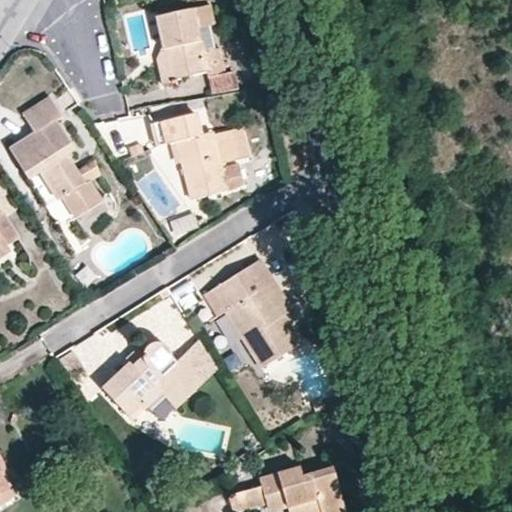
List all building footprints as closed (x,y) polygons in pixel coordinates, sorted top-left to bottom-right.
[(212,94),(235,88),(232,72),(228,73),(221,48),(216,49),(206,51),(201,29),(211,27),(216,26),(213,6),(154,19),(161,49),(169,48),(175,79),(208,73),(212,94)] [(206,51),(216,49),(211,27),(201,29),(206,51)] [(176,83),(175,79),(169,48),(161,49),(154,59),(160,86),(176,83)] [(85,183),(78,172),(68,155),(75,149),(57,121),(62,116),(50,97),(22,114),(33,132),(9,149),(45,205),(85,183)] [(198,114),(151,125),(156,145),(174,141),(189,200),(227,191),(223,164),(238,159),(231,131),(203,138),(198,114)] [(139,144),(116,151),(131,174),(152,162),(139,144)] [(93,163),(78,172),(85,183),(100,175),(93,163)] [(241,165),(224,169),(227,191),(235,189),(246,185),(241,165)] [(0,211),(0,252),(8,247),(7,245),(17,239),(0,211)] [(260,260),(205,296),(217,317),(224,312),(260,366),(300,343),(284,315),(291,309),(260,260)] [(128,361),(101,388),(128,416),(141,405),(145,409),(163,394),(176,408),(203,383),(180,359),(168,370),(164,367),(173,359),(171,356),(170,352),(168,350),(166,346),(161,344),(158,343),(153,344),(149,346),(146,349),(146,354),(133,366),(128,361)] [(74,359),(65,365),(70,372),(79,367),(74,359)] [(269,511),(271,511),(288,508),(317,500),(320,511),(343,511),(334,468),(303,478),(298,468),(259,479),(261,487),(235,495),(235,497),(229,500),(233,511),(244,511),(267,505),(269,511)] [(0,492),(9,488),(0,473),(0,492)] [(320,511),(317,500),(288,508),(289,511),(320,511)]
